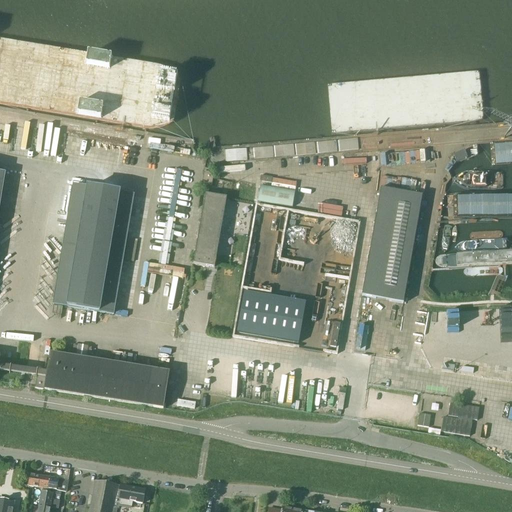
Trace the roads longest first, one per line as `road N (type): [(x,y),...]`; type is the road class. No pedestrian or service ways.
road 1 (unknown): [(409,373),(451,136),(511,127)]
road 2 (unclassified): [(476,480),(474,469),(455,460),(347,430),(248,422),(222,434)]
road 3 (tertiary): [(476,480),(222,434)]
road 4 (tertiary): [(222,434),(0,394)]
road 5 (residential): [(0,451),(218,487)]
road 6 (residential): [(405,511),(218,487)]
